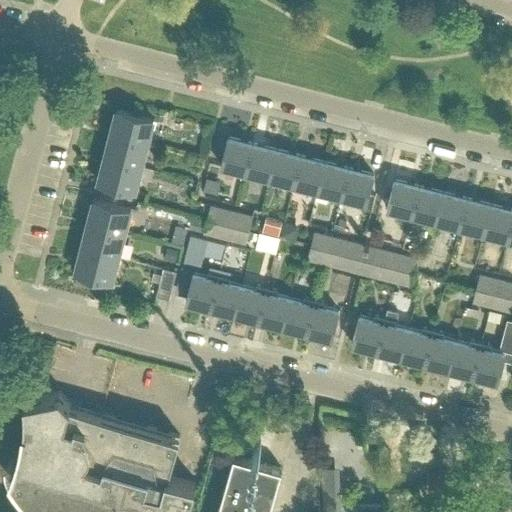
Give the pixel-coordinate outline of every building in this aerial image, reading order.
[(154,108),(152,116),(116,107),(110,132),(147,142),(153,118),(162,119),(164,110),(154,108)] [(110,132),(104,157),(141,166),(147,142),(110,132)] [(233,172),(244,175),(253,142),(228,136),(221,164),(234,168),(233,172)] [(255,172),(269,176),(277,148),(253,142),(244,175),(254,177),(255,172)] [(280,184),(292,187),(300,154),(277,148),(269,176),(281,179),(280,184)] [(302,185),(317,189),(324,160),(300,154),(292,187),(301,189),(302,185)] [(135,191),(141,166),(104,157),(97,182),(135,191)] [(348,166),(324,160),(317,189),(330,192),(329,196),(339,199),(348,166)] [(372,172),(348,166),(339,199),(349,201),(350,197),(365,200),(372,172)] [(399,214),(410,216),(418,184),(393,178),(386,206),(400,209),(399,214)] [(420,215),(435,218),(442,190),(418,184),(410,216),(419,219),(420,215)] [(447,222),(446,226),(458,229),(466,196),(442,190),(435,218),(447,222)] [(469,227),(483,231),(490,202),(466,196),(458,229),(468,231),(469,227)] [(130,206),(93,197),(87,222),(124,231),(130,206)] [(210,202),(206,216),(220,220),(224,205),(210,202)] [(494,238),(506,241),(511,216),(511,207),(490,202),(483,231),(495,234),(494,238)] [(220,220),(234,224),(238,209),(224,205),(220,220)] [(238,209),(234,224),(248,227),(252,212),(238,209)] [(188,226),(201,229),(204,219),(191,215),(188,226)] [(281,219),(265,215),(261,229),(277,234),(281,219)] [(203,231),(217,235),(220,220),(206,216),(203,231)] [(217,235),(231,238),(234,224),(220,220),(217,235)] [(87,222),(80,246),(118,256),(124,231),(87,222)] [(234,224),(231,238),(245,242),(248,227),(234,224)] [(314,228),(310,243),(327,247),(331,232),(314,228)] [(327,247),(344,252),(348,237),(331,232),(327,247)] [(344,252),(361,256),(365,241),(348,237),(344,252)] [(361,256),(379,261),(383,246),(365,241),(361,256)] [(164,257),(175,260),(179,246),(168,243),(164,257)] [(306,258),(323,262),(327,247),(310,243),(306,258)] [(92,276),(112,281),(118,256),(80,246),(74,272),(79,273),(77,279),(91,283),(92,276)] [(379,261),(396,266),(400,251),(383,246),(379,261)] [(323,262),(340,267),(344,252),(327,247),(323,262)] [(400,251),(396,266),(413,270),(417,255),(401,251),(400,251)] [(340,267),(358,271),(361,256),(344,252),(340,267)] [(358,271),(375,275),(379,261),(361,256),(358,271)] [(375,275),(392,280),(396,266),(379,261),(375,275)] [(396,266),(392,280),(409,284),(413,270),(396,266)] [(162,270),(162,271),(154,269),(151,278),(159,280),(156,294),(168,297),(174,273),(162,270)] [(186,300),(210,306),(218,274),(206,271),(205,275),(193,272),(186,300)] [(479,271),(475,285),(489,289),(493,274),(479,271)] [(210,306),(234,313),(241,284),(226,281),(227,277),(218,274),(210,306)] [(489,289),(503,293),(507,278),(493,274),(489,289)] [(511,279),(507,278),(503,293),(511,294),(511,279)] [(234,313),(257,319),(266,286),(254,283),(253,287),(241,284),(234,313)] [(472,300),(486,304),(489,289),(475,285),(472,300)] [(257,319),(281,325),(288,296),(273,292),(274,289),(266,286),(257,319)] [(486,304),(500,308),(503,293),(489,289),(486,304)] [(511,294),(503,293),(500,308),(511,310),(511,294)] [(281,325),(305,331),(313,298),(302,296),(301,300),(288,296),(281,325)] [(323,301),(313,298),(305,331),(329,337),(337,309),(322,305),(323,301)] [(351,343),(376,349),(384,317),(372,314),(371,317),(358,314),(351,343)] [(498,346),(511,349),(511,317),(506,316),(498,346)] [(376,349),(400,355),(407,327),(392,323),(393,319),(384,317),(376,349)] [(400,355),(423,362),(432,329),(421,326),(420,330),(407,327),(400,355)] [(423,362),(447,368),(455,339),(440,335),(441,331),(432,329),(423,362)] [(447,368),(471,374),(480,341),(468,338),(467,342),(455,339),(447,368)] [(490,344),(480,341),(471,374),(496,380),(504,351),(489,347),(490,344)] [(26,454),(21,468),(19,469),(17,470),(16,471),(15,472),(14,474),(14,475),(14,476),(15,478),(15,479),(16,480),(17,481),(18,482),(20,483),(21,483),(23,483),(31,493),(40,502),(50,511),(48,511),(186,511),(195,482),(168,474),(179,434),(70,403),(70,401),(59,390),(23,398),(24,407),(31,409),(30,424),(29,439),(26,454)] [(267,511),(280,466),(231,453),(215,511),(267,511)] [(427,467),(426,491),(458,491),(459,455),(438,454),(438,467),(427,467)] [(379,511),(379,502),(355,503),(355,511),(379,511)]
